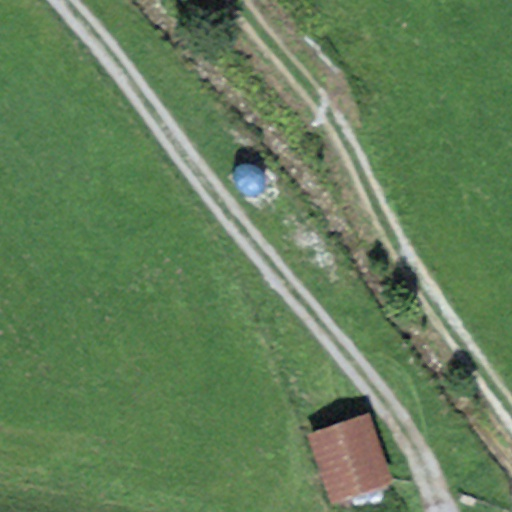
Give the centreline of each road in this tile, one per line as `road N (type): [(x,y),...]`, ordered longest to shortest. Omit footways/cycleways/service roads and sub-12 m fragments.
road 1 (track): [(59,0),(391,408),(426,466),(439,511)]
road 2 (track): [(238,0),(337,132),(422,297),(511,416)]
